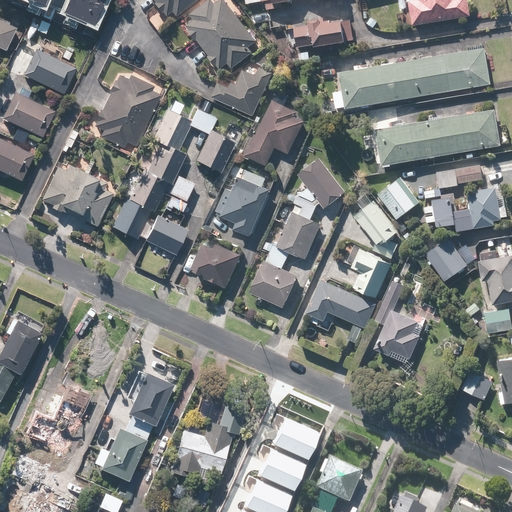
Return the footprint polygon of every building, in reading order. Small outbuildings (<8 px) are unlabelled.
[(69,0),(65,12),(99,26),(109,0),(69,0)] [(152,0),(166,17),(173,12),(177,17),(198,1),(197,0),(152,0)] [(219,0),(213,5),(209,0),(208,0),(188,17),(192,22),(184,28),(218,71),(227,65),(232,71),(253,54),(249,48),(257,41),(224,0),(219,0)] [(312,0),(331,0),(331,1),(340,0),(244,0),(245,5),(265,3),(266,11),(282,9),(281,4),(312,0)] [(407,0),(412,27),(471,18),(468,0),(407,0)] [(314,45),(314,49),(345,44),(341,22),(330,24),(329,18),(307,22),(308,26),(294,28),(297,48),(314,45)] [(0,49),(5,52),(15,30),(0,22),(0,49)] [(333,93),(336,111),(491,85),(485,48),(482,49),(481,44),(466,46),(467,51),(338,73),(341,92),(333,93)] [(35,49),(22,76),(62,96),(75,68),(35,49)] [(218,83),(211,99),(253,117),(272,73),(259,68),(255,76),(242,71),(234,90),(218,83)] [(127,143),(136,147),(160,95),(152,91),(154,86),(129,74),(127,79),(118,75),(94,128),(104,132),(101,138),(124,149),(127,143)] [(13,93),(1,120),(42,138),(54,111),(13,93)] [(297,112),(272,100),(245,156),(267,167),(275,149),(288,155),(304,121),(295,117),(297,112)] [(170,110),(167,109),(152,140),(160,144),(147,173),(143,172),(129,202),(122,198),(110,224),(176,255),(188,230),(157,215),(154,221),(149,219),(162,190),(186,201),(194,184),(178,177),(187,158),(176,153),(188,128),(191,122),(182,118),(186,110),(174,104),(170,110)] [(494,108),(375,130),(382,168),(501,147),(494,108)] [(194,161),(223,175),(237,144),(211,132),(217,118),(197,109),(191,122),(188,128),(206,136),(194,161)] [(0,139),(0,171),(21,180),(33,154),(0,139)] [(319,157),(297,175),(324,211),(347,194),(319,157)] [(107,184),(60,161),(41,200),(97,228),(114,195),(104,190),(107,184)] [(267,180),(241,169),(232,191),(225,189),(215,214),(236,223),(234,230),(252,237),(271,191),(263,188),(267,180)] [(498,213),(490,175),(443,184),(450,223),(498,213)] [(399,177),(377,195),(398,221),(420,203),(399,177)] [(316,209),(298,200),(277,246),(266,241),(262,250),(267,253),(249,292),(284,308),(298,277),(282,270),(289,253),(306,261),(323,225),(311,219),(316,209)] [(399,231),(374,200),(354,216),(379,247),(399,231)] [(449,238),(425,255),(444,282),(468,265),(449,238)] [(225,292),(242,256),(216,244),(214,249),(202,244),(188,275),(225,292)] [(377,300),(393,264),(362,250),(353,269),(360,272),(353,289),(377,300)] [(491,306),(511,302),(511,256),(479,261),(482,281),(487,280),(491,306)] [(324,322),(328,313),(354,324),(347,339),(358,344),(376,304),(322,280),(307,315),(324,322)] [(394,311),(404,287),(391,281),(374,321),(385,326),(374,351),(408,365),(425,324),(395,311),(394,311)] [(469,318),(480,309),(474,301),(463,310),(469,318)] [(509,309),(483,313),(486,333),(511,329),(509,309)] [(0,402),(1,403),(16,373),(21,375),(43,332),(17,319),(0,353),(0,402)] [(511,360),(496,364),(503,404),(511,402),(511,360)] [(491,382),(468,370),(459,388),(482,400),(491,382)] [(172,383),(145,371),(126,413),(154,425),(172,383)] [(48,415),(33,409),(21,434),(64,454),(93,394),(64,381),(48,415)] [(286,419),(275,443),(309,458),(319,434),(286,419)] [(208,469),(221,473),(232,427),(206,421),(202,434),(197,432),(199,425),(182,421),(169,474),(205,483),(208,469)] [(145,438),(117,426),(99,467),(127,479),(145,438)] [(272,451),(261,476),(294,490),(305,466),(272,451)] [(39,463),(20,453),(8,476),(28,486),(39,463)] [(350,505),(363,473),(331,461),(310,511),(333,511),(338,500),(350,505)] [(54,487),(38,480),(24,510),(28,511),(69,511),(74,502),(52,492),(54,487)] [(258,483),(248,507),(258,511),(285,511),(292,498),(258,483)] [(116,511),(122,500),(105,492),(98,506),(106,510),(104,511),(91,511),(92,511),(91,511),(116,511)] [(427,511),(430,507),(405,496),(397,511),(427,511)]
